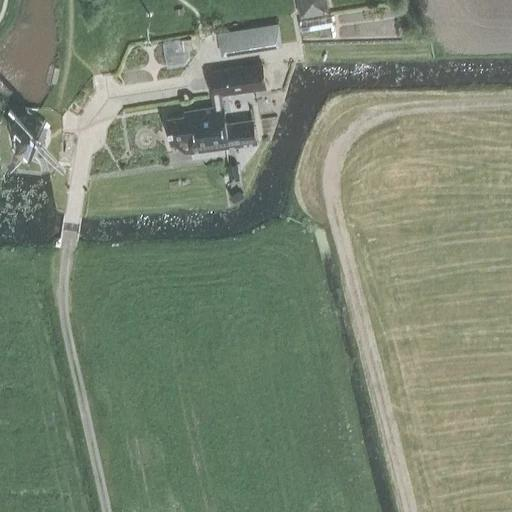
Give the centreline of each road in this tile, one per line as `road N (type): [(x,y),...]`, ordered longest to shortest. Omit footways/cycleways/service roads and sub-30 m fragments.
road 1 (track): [(408,511),(330,171),(348,135),(382,111),(511,102)]
road 2 (track): [(106,511),(59,296),(68,241)]
